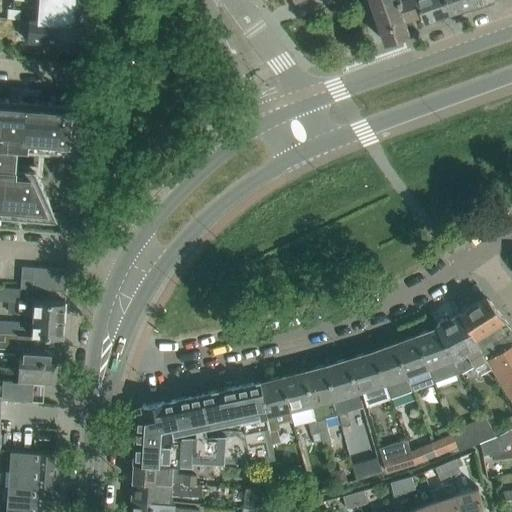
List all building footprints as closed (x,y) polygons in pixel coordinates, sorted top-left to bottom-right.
[(369,0),(374,12),(397,2),(396,0),(369,0)] [(384,42),(408,34),(403,20),(420,15),(421,14),(416,0),(396,0),(397,2),(374,12),(380,31),(384,42)] [(449,13),(445,0),(416,0),(421,14),(420,15),(423,22),(424,22),(449,13)] [(472,0),(445,0),(449,13),(474,4),(472,0)] [(87,26),(89,7),(39,3),(37,21),(37,22),(84,26),(86,26),(87,26)] [(8,9),(7,18),(19,19),(20,10),(8,9)] [(83,46),(84,26),(37,22),(37,21),(29,20),(27,41),(83,46)] [(17,152),(17,148),(76,152),(80,104),(79,104),(0,97),(0,215),(58,220),(35,170),(16,168),(17,163),(36,165),(37,154),(17,152)] [(65,290),(67,269),(22,266),(20,288),(21,288),(32,289),(65,290)] [(20,299),(21,288),(20,288),(0,286),(0,300),(9,301),(19,302),(20,299)] [(511,342),(511,328),(489,299),(483,298),(459,312),(479,347),(483,354),(490,349),(493,354),(511,342)] [(33,336),(62,338),(64,302),(20,299),(19,302),(18,313),(34,314),(34,322),(33,335),(33,336)] [(18,313),(19,302),(9,301),(8,312),(18,313)] [(479,347),(459,312),(447,320),(443,319),(437,321),(436,326),(434,326),(435,328),(460,373),(475,365),(480,374),(490,368),(483,354),(479,347)] [(25,335),(33,335),(34,322),(0,320),(0,333),(17,334),(25,335)] [(460,373),(435,328),(416,335),(428,368),(429,367),(434,381),(448,377),(453,375),(460,373)] [(52,381),(53,363),(61,363),(62,338),(33,336),(33,335),(25,335),(17,334),(0,333),(0,346),(21,348),(20,379),(52,381)] [(428,368),(416,335),(394,343),(411,390),(434,381),(429,367),(428,368)] [(511,342),(493,354),(490,349),(483,354),(490,368),(492,368),(511,401),(511,342)] [(411,390),(394,343),(373,350),(391,397),(411,390)] [(391,397),(373,350),(364,353),(349,357),(347,358),(357,392),(363,390),(367,405),(383,400),(391,397)] [(347,358),(326,364),(335,399),(339,413),(348,411),(362,407),(357,392),(347,358)] [(335,399),(326,364),(304,370),(321,438),(322,438),(324,443),(331,441),(325,417),(339,414),(339,413),(335,399)] [(304,370),(282,376),(293,419),(295,426),(309,422),(315,443),(322,441),(321,438),(304,370)] [(282,376),(258,382),(266,416),(267,416),(270,431),(277,429),(280,429),(278,422),(293,419),(282,376)] [(258,382),(233,388),(244,439),(267,434),(266,428),(268,427),(266,416),(258,382)] [(233,388),(199,395),(209,438),(225,439),(225,443),(244,439),(233,388)] [(199,395),(172,400),(180,437),(195,438),(209,438),(199,395)] [(180,437),(172,400),(159,403),(141,407),(136,412),(136,415),(135,426),(135,433),(180,437)] [(351,423),(348,411),(339,413),(339,414),(342,425),(351,423)] [(453,432),(458,446),(459,448),(496,433),(485,414),(451,429),(453,432)] [(270,431),(269,431),(271,443),(279,441),(277,429),(270,431)] [(458,446),(453,432),(432,441),(437,455),(458,446)] [(180,437),(135,433),(134,447),(179,450),(180,437)] [(279,501),(270,454),(267,434),(244,439),(225,443),(225,439),(209,438),(195,438),(180,437),(179,450),(134,447),(133,462),(179,465),(179,464),(194,465),(194,460),(252,463),(252,466),(261,465),(262,504),(267,503),(279,501)] [(416,463),(411,450),(408,441),(381,450),(387,471),(416,463)] [(437,455),(432,441),(411,450),(416,463),(437,455)] [(511,456),(511,447),(506,449),(493,452),(494,459),(511,456)] [(54,463),(55,453),(11,450),(10,468),(48,471),(48,467),(50,467),(54,463)] [(381,472),(377,457),(351,464),(356,479),(381,472)] [(460,470),(455,459),(455,458),(445,462),(450,474),(460,470)] [(178,473),(179,465),(133,462),(132,480),(196,485),(197,483),(197,474),(178,473)] [(450,474),(445,462),(435,466),(440,478),(450,474)] [(53,481),(53,472),(48,471),(10,468),(8,487),(46,489),(47,485),(48,485),(53,481)] [(415,488),(411,477),(411,475),(400,478),(404,491),(415,488)] [(329,477),(321,479),(323,488),(331,485),(329,477)] [(404,491),(400,478),(390,481),(393,494),(404,491)] [(201,496),(202,486),(202,484),(197,483),(196,485),(132,480),(131,499),(171,501),(171,494),(201,496)] [(460,511),(455,492),(451,481),(429,489),(433,500),(437,511),(460,511)] [(246,486),(244,505),(259,505),(260,486),(246,486)] [(484,511),(478,486),(455,492),(460,511),(484,511)] [(52,498),(52,490),(52,489),(46,489),(8,487),(7,505),(45,507),(45,503),(47,503),(52,498)] [(367,501),(363,490),(363,489),(353,492),(356,504),(367,501)] [(356,504),(353,492),(342,495),(345,507),(356,504)] [(199,511),(200,509),(176,507),(176,502),(171,501),(131,499),(130,511),(199,511)] [(437,511),(433,500),(412,508),(413,511),(437,511)] [(314,511),(313,502),(312,501),(302,504),(303,511),(314,511)]
